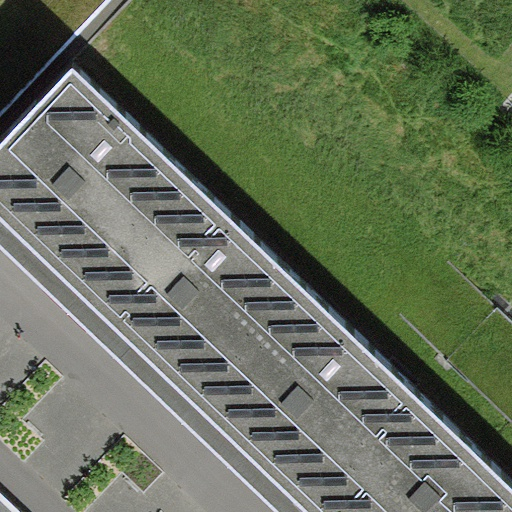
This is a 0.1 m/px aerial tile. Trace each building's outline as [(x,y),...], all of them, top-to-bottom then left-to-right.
[(75,60),(0,138),(0,206),(83,284),(191,171),(75,60)] [(305,280),(191,171),(83,284),(198,392),(305,280)] [(83,284),(0,206),(0,236),(289,511),(323,511),(313,502),(198,392),(83,284)] [(420,390),(305,280),(198,392),(313,502),(420,390)] [(449,360),(511,420),(511,318),(499,306),(449,360)] [(511,511),(511,475),(489,453),(420,390),(313,502),(323,511),(511,511)] [(511,427),(489,453),(511,475),(511,427)] [(0,511),(24,511),(0,489),(0,511)]
